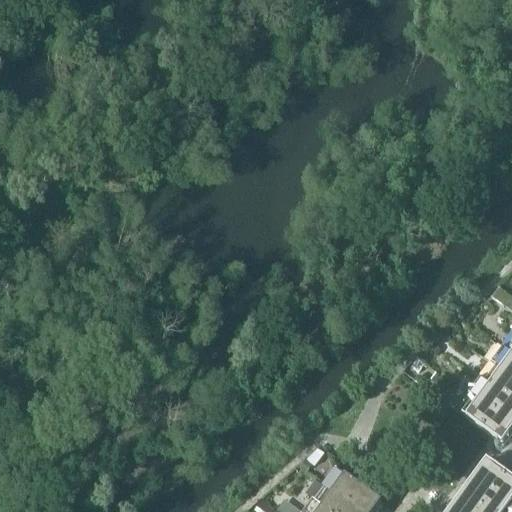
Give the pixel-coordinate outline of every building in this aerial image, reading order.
[(501,290),(494,301),(502,307),(510,297),(501,290)] [(511,340),(457,416),(503,449),(511,436),(511,340)] [(418,362),(412,371),(419,376),(426,367),(418,362)] [(305,463),(299,471),(306,476),(312,468),(305,463)] [(511,511),(511,483),(487,465),(452,511),(511,511)] [(307,511),(378,511),(382,507),(336,474),(307,511)]
